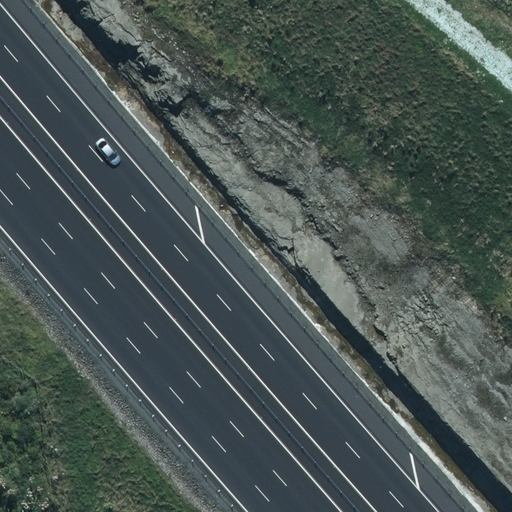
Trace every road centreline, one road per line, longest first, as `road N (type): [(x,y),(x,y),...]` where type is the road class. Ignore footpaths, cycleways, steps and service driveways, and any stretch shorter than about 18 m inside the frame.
road 1 (motorway): [(0,13),(425,511)]
road 2 (motorway): [(320,511),(0,134)]
